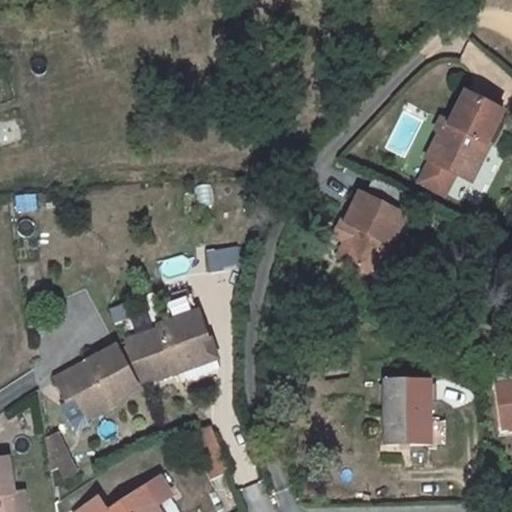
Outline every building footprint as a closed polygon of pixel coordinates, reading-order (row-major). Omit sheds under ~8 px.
[(505,114),(470,97),(467,96),(452,125),(447,123),(428,161),(431,163),(458,176),(462,178),(472,159),(480,163),(505,114)] [(472,159),(462,178),(473,183),(482,164),(480,163),(472,159)] [(458,176),(431,163),(420,185),(447,198),(458,176)] [(417,202),(376,180),(367,198),(362,196),(347,226),(342,223),(335,238),(350,246),(342,262),(378,279),(417,202)] [(164,307),(171,326),(199,316),(192,298),(164,307)] [(189,365),(191,369),(209,363),(202,345),(211,342),(201,316),(171,326),(159,330),(160,333),(129,344),(131,349),(142,380),(143,382),(156,378),(157,381),(186,371),(184,367),(189,365)] [(211,342),(202,345),(209,363),(219,359),(211,342)] [(139,390),(136,383),(120,354),(118,349),(57,380),(68,402),(77,399),(87,419),(129,399),(128,396),(139,390)] [(136,383),(142,380),(131,349),(120,354),(136,383)] [(431,381),(387,381),(387,446),(431,446),(431,381)] [(511,384),(497,387),(503,429),(511,427),(511,384)] [(282,388),(265,389),(269,411),(286,410),(282,388)] [(68,402),(79,423),(87,419),(77,399),(68,402)] [(223,456),(212,429),(203,432),(216,460),(223,456)] [(56,435),(46,439),(52,473),(69,463),(56,435)] [(229,475),(231,474),(223,456),(216,460),(223,477),(229,475)] [(0,461),(0,511),(26,511),(24,493),(16,495),(10,460),(0,461)] [(161,480),(144,491),(157,510),(173,499),(161,480)] [(109,511),(101,500),(84,511),(158,511),(157,510),(144,491),(112,511),(109,511)]
